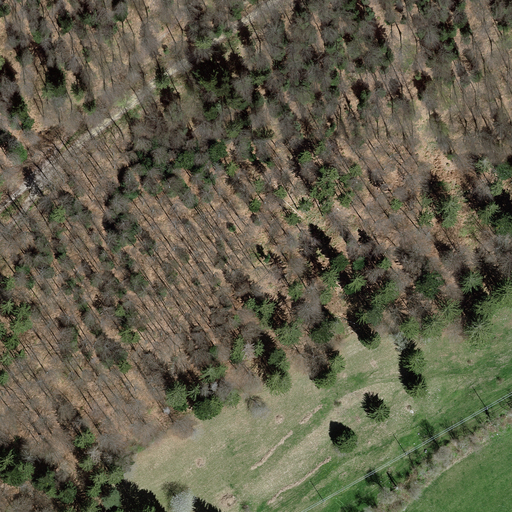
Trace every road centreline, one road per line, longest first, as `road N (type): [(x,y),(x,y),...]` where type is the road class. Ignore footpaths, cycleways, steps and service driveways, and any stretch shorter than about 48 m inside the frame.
road 1 (track): [(0,208),(289,0)]
road 2 (track): [(195,0),(0,233)]
road 3 (track): [(336,511),(511,399)]
